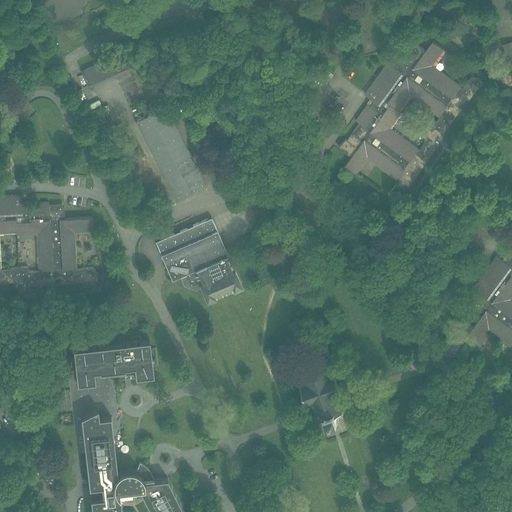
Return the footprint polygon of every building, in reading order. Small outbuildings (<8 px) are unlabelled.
[(368,104),(356,120),(360,123),(348,139),(346,138),(339,146),(349,155),(350,155),(352,156),(345,166),(356,174),(368,158),(397,179),(398,178),(399,180),(391,191),(392,194),(394,196),(393,197),(400,202),(439,144),(435,141),(439,136),(440,137),(483,82),(477,77),(476,78),(474,77),(471,77),(462,88),(461,87),(461,86),(432,65),(444,49),(433,41),(426,50),(424,49),(425,48),(413,40),(407,50),(409,51),(396,67),(389,62),(371,85),(369,88),(365,94),(372,99),(368,104)] [(140,62),(138,58),(135,48),(83,70),(89,83),(140,62)] [(155,94),(146,72),(134,77),(144,99),(155,94)] [(143,112),(145,117),(137,121),(177,200),(206,185),(166,107),(153,113),(147,102),(140,106),(132,111),(134,116),(143,112)] [(90,112),(98,132),(109,127),(100,107),(90,112)] [(221,110),(213,115),(219,123),(229,137),(247,124),(238,112),(233,116),(232,114),(227,117),(221,110)] [(0,283),(13,282),(13,280),(28,279),(28,285),(54,284),(62,284),(98,281),(97,272),(96,272),(95,269),(93,267),(75,269),(75,268),(76,268),(74,232),(94,231),(93,217),(63,218),(62,205),(49,206),(49,201),(22,203),(22,194),(0,195),(0,283)] [(155,241),(164,262),(172,280),(186,274),(190,283),(193,285),(199,282),(207,301),(241,286),(212,217),(155,241)] [(497,255),(488,267),(473,288),(481,294),(473,304),(484,312),(466,336),(478,344),(489,328),(511,345),(511,299),(511,297),(511,249),(504,260),(497,255)] [(150,340),(73,348),(77,384),(95,382),(94,371),(100,370),(100,372),(124,369),(125,374),(135,373),(135,377),(154,375),(150,340)] [(300,384),(307,403),(307,404),(308,404),(312,406),(314,405),(321,423),(321,422),(327,420),(329,424),(338,420),(337,416),(343,414),(343,415),(344,415),(338,397),(340,396),(342,393),(341,392),(342,392),(334,370),(343,367),(339,356),(326,361),(326,364),(321,361),(305,366),(303,372),(306,382),(300,384)] [(111,416),(99,417),(98,408),(81,416),(89,487),(90,487),(92,498),(90,498),(91,511),(122,511),(121,498),(123,499),(126,500),(128,501),(131,500),(134,500),(136,499),(138,498),(140,496),(142,493),(151,511),(184,511),(167,478),(154,479),(150,480),(144,472),(148,468),(147,467),(145,465),(144,464),(142,463),(140,462),(136,471),(135,471),(133,470),(131,470),(129,470),(127,470),(126,470),(123,471),(121,472),(120,473),(118,475),(111,416)] [(261,484),(269,498),(288,488),(281,474),(261,484)]
